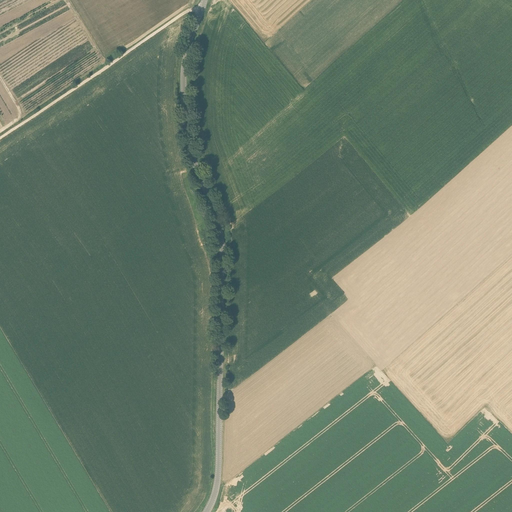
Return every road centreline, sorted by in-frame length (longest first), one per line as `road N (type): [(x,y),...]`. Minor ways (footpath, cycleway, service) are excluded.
road 1 (tertiary): [(206,511),(218,467),(222,259),(186,135),(183,91),(186,51),(204,0)]
road 2 (track): [(0,138),(201,8)]
